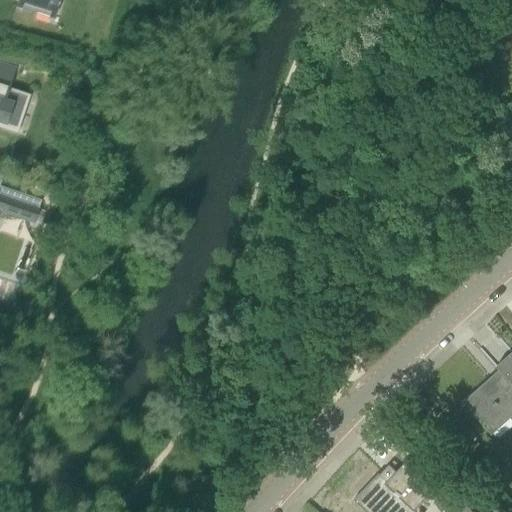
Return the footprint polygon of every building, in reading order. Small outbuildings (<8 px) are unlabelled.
[(19,0),(17,8),(51,19),(57,0),(19,0)] [(12,70),(0,66),(0,123),(4,125),(10,105),(2,102),(12,70)] [(63,93),(77,98),(85,79),(70,73),(63,93)] [(27,218),(30,218),(37,198),(0,184),(0,220),(4,210),(27,218)] [(511,353),(496,368),(504,376),(495,384),(492,381),(466,404),(498,438),(498,437),(493,431),(511,414),(511,353)] [(415,511),(435,491),(405,463),(388,482),(379,474),(354,501),(365,511),(415,511)] [(447,511),(471,511),(450,489),(437,501),(447,511)]
